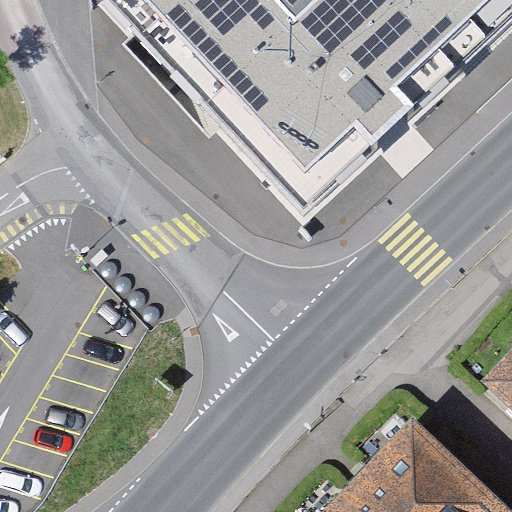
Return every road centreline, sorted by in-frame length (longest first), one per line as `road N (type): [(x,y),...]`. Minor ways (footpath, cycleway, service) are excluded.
road 1 (residential): [(298,373),(91,154)]
road 2 (primary): [(511,163),(298,373)]
road 3 (primary): [(298,373),(151,511)]
road 4 (residential): [(91,154),(10,0)]
